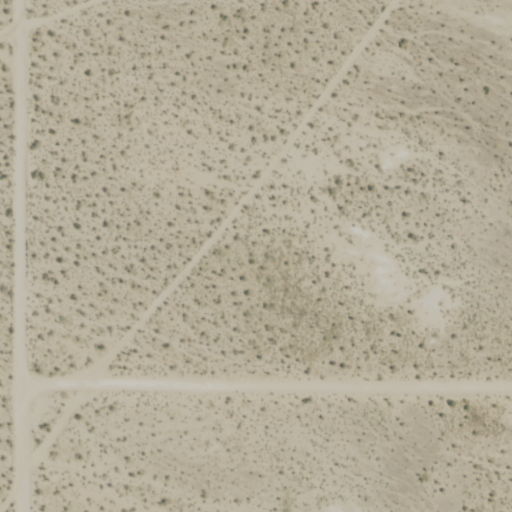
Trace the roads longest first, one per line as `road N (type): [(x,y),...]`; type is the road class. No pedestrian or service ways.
road 1 (track): [(42,511),(24,385),(29,0)]
road 2 (track): [(511,383),(24,385)]
